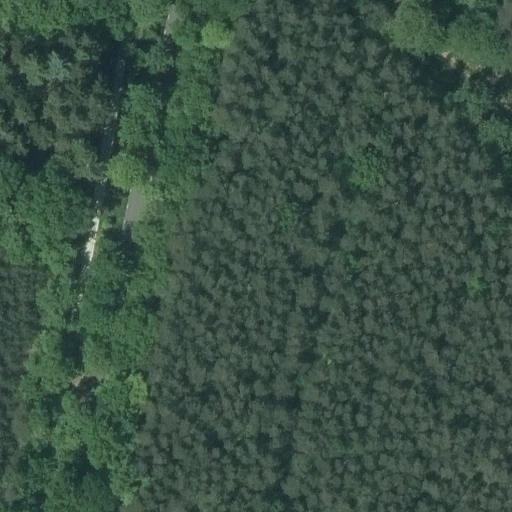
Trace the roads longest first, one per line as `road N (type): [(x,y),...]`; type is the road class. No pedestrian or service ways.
road 1 (tertiary): [(76,511),(182,0)]
road 2 (track): [(394,0),(511,141)]
